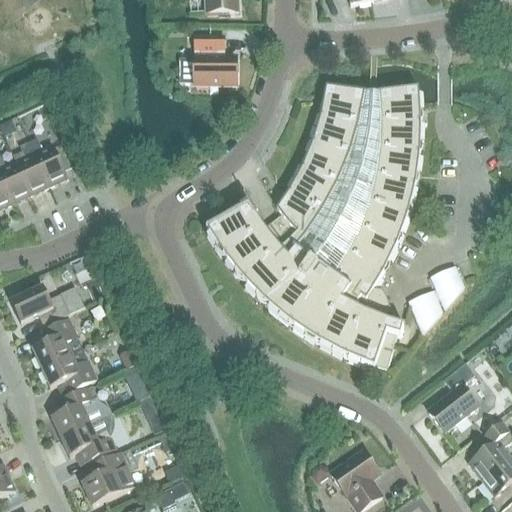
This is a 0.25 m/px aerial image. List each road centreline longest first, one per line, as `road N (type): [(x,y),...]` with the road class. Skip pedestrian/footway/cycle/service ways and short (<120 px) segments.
road 1 (residential): [(453,511),(383,422),(254,366),(218,337),(196,305),(165,217)]
road 2 (residential): [(285,39),(374,39),(511,8)]
road 3 (residential): [(165,217),(240,156),(256,133),(285,39)]
road 4 (residential): [(0,264),(49,255),(141,213),(165,217)]
road 5 (residential): [(59,511),(0,355)]
